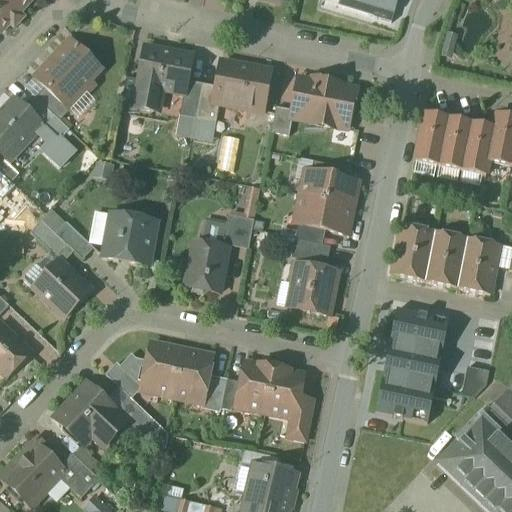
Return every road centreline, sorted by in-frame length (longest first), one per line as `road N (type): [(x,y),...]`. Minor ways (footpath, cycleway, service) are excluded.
road 1 (residential): [(351,359),(142,316),(112,321),(0,440)]
road 2 (residential): [(103,0),(162,22),(413,66)]
road 3 (residential): [(409,85),(351,359)]
road 4 (residential): [(351,359),(325,511)]
